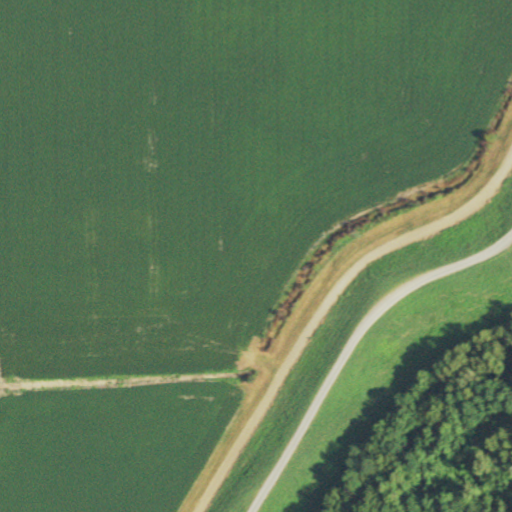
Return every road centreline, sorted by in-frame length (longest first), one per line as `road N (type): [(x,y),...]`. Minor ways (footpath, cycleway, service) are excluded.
road 1 (residential): [(196,511),(335,280),(482,202),(511,152)]
road 2 (track): [(256,511),(378,316),(430,276),(511,240)]
